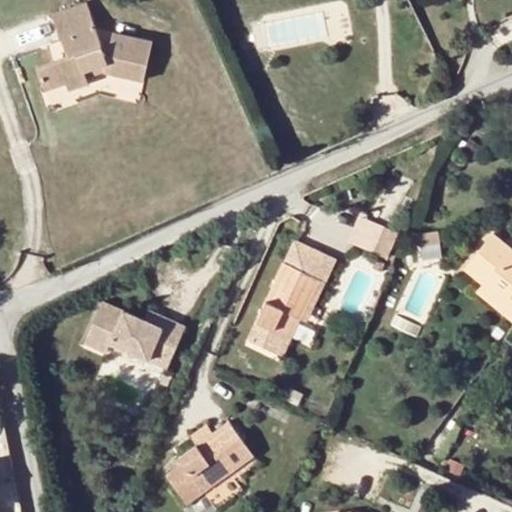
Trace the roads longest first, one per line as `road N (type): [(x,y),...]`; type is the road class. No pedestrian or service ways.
road 1 (residential): [(0,309),(511,80)]
road 2 (residential): [(0,348),(42,511)]
